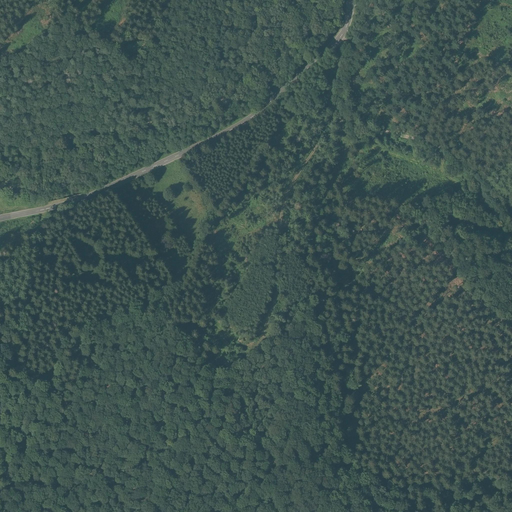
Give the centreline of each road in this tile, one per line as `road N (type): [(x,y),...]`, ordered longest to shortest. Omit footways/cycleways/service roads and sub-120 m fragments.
road 1 (track): [(340,116),(345,150),(330,185),(334,237),(317,353),(330,441),(345,479),(411,508),(446,504)]
road 2 (track): [(334,103),(283,224),(268,317),(249,367),(271,468),(308,495),(316,511)]
road 3 (track): [(342,38),(333,94),(340,116),(456,156),(511,203)]
road 4 (track): [(345,142),(437,169),(510,228),(508,237),(499,236)]
